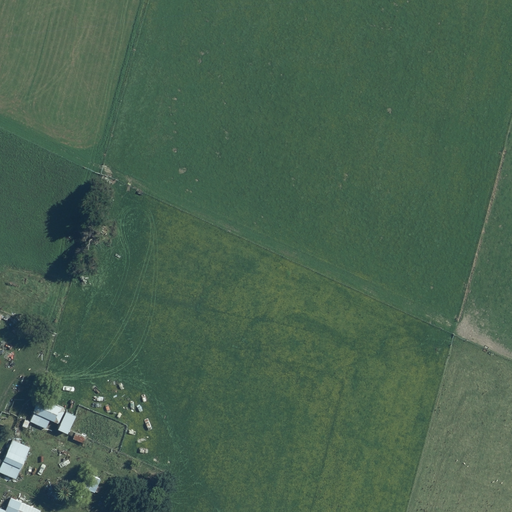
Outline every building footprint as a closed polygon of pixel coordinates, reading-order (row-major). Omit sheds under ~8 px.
[(60,422),(66,408),(40,396),(33,412),(35,413),(31,421),(47,428),(52,418),(60,422)] [(77,415),(66,410),(59,428),(69,432),(77,415)] [(31,446),(13,439),(0,469),(0,471),(18,478),(31,446)] [(95,493),(101,479),(93,475),(86,489),(95,493)] [(7,510),(5,511),(40,511),(42,510),(12,497),(7,510)]
